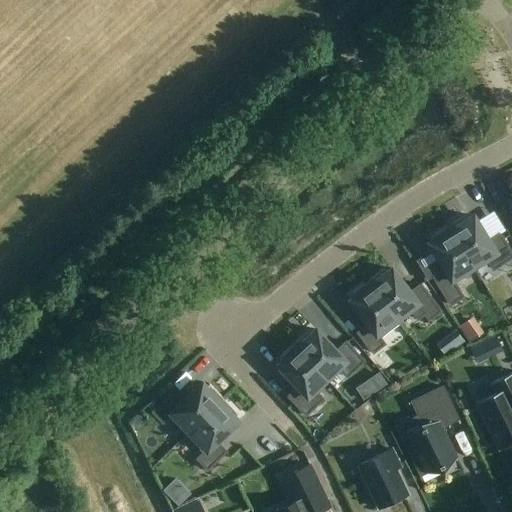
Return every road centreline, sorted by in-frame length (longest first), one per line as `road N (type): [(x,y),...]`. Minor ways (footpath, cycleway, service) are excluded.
road 1 (unclassified): [(0,439),(360,96)]
road 2 (residential): [(287,419),(225,350),(356,239),(511,146)]
road 3 (residential): [(360,96),(464,0)]
